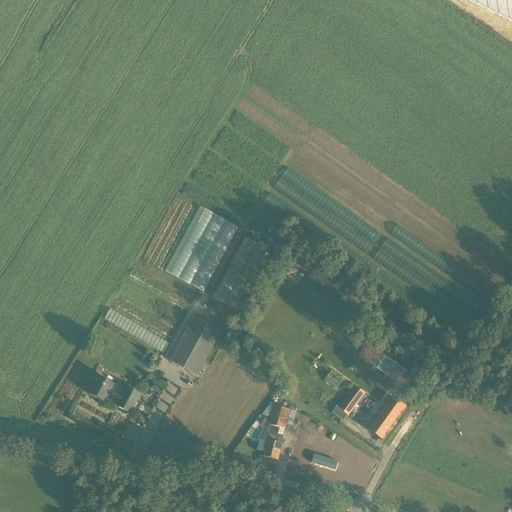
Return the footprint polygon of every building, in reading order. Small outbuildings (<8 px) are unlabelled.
[(511,0),(464,0),(511,22),(511,0)] [(270,252),(244,238),(212,298),(238,312),(270,252)] [(361,319),(351,311),(337,330),(347,338),(361,319)] [(179,368),(188,372),(196,377),(221,332),(194,318),(170,363),(179,368)] [(376,350),(367,363),(398,384),(407,371),(376,350)] [(111,390),(113,386),(97,377),(92,387),(93,388),(89,395),(100,401),(100,400),(103,401),(103,403),(104,403),(106,399),(118,405),(117,407),(130,414),(140,395),(127,388),(123,396),(111,390)] [(161,387),(153,382),(150,389),(158,393),(161,387)] [(348,416),(355,406),(359,409),(364,403),(360,400),(364,394),(356,388),(340,409),(348,416)] [(388,404),(369,431),(382,441),(406,407),(388,394),(383,401),(388,404)] [(296,412),(274,406),(269,405),(262,415),(270,418),(267,434),(268,434),(264,450),(266,450),(264,458),(277,461),(283,437),(277,436),(279,428),(284,430),(285,425),(292,427),(296,412)] [(264,427),(268,419),(262,416),(259,424),(264,427)] [(317,424),(313,430),(319,434),(323,428),(317,424)] [(318,457),(316,465),(339,471),(341,463),(318,457)]
